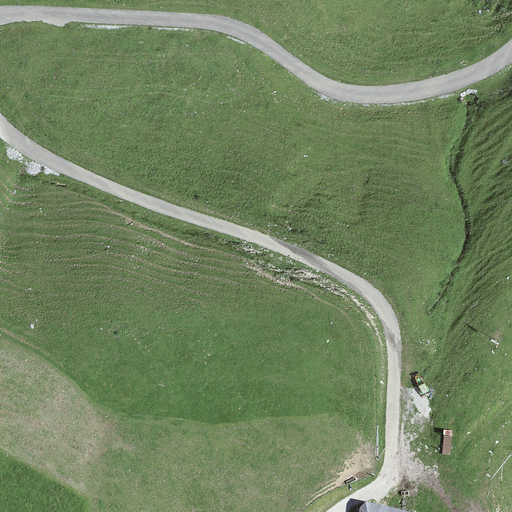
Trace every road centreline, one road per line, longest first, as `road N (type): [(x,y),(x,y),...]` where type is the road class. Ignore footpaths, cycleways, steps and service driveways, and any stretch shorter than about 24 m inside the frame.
road 1 (track): [(391,472),(397,341),(392,316),(366,284),(46,161),(0,125)]
road 2 (track): [(0,16),(216,21),(258,37),(313,78),(353,91),(455,78),(511,45)]
